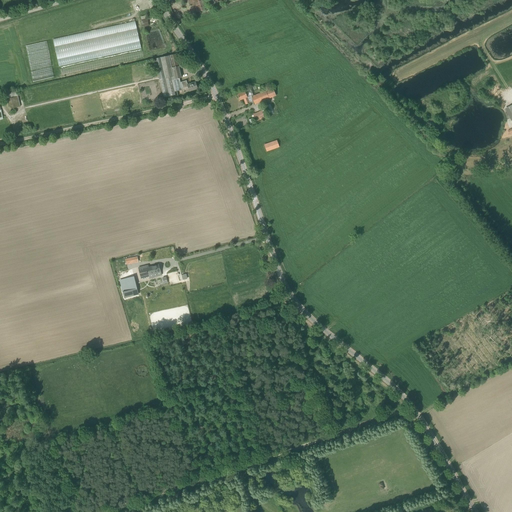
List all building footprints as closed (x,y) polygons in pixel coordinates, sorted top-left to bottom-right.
[(182,0),(188,15),(207,9),(204,0),(182,0)] [(150,22),(148,23),(147,15),(141,16),(143,26),(151,25),(150,22)] [(135,21),(53,39),(59,66),(141,49),(135,21)] [(143,58),(142,50),(60,68),(61,76),(143,58)] [(174,92),(183,89),(184,93),(197,88),(195,82),(187,84),(186,81),(180,83),(179,79),(182,78),(176,54),(154,59),(164,98),(175,95),(174,92)] [(8,106),(9,109),(20,106),(20,104),(17,91),(7,94),(8,99),(7,99),(8,106)] [(249,103),(244,91),(237,94),(240,100),(243,99),(246,104),(249,103)] [(253,96),(252,96),(253,101),(255,104),(261,102),(269,99),(269,98),(266,91),(254,95),(253,96)] [(264,117),(262,111),(253,115),(255,121),(264,117)] [(279,146),(276,140),(264,145),(267,151),(279,146)] [(149,276),(149,278),(161,275),(160,271),(159,264),(147,267),(146,266),(139,268),(141,278),(149,276)] [(126,291),(122,292),(124,298),(136,295),(134,289),(126,291)]
